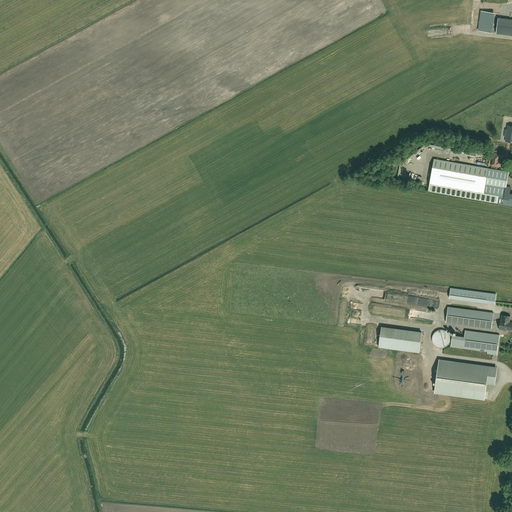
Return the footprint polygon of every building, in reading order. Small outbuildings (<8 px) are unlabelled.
[(492,33),(495,13),(481,11),(478,31),(492,33)] [(511,19),(498,18),(496,33),(511,35),(511,19)] [(493,154),(491,165),(492,165),(491,166),(497,167),(497,166),(500,167),(501,161),(499,161),(500,155),(499,155),(493,154)] [(428,191),(502,204),(511,205),(511,195),(509,195),(510,187),(506,186),(508,172),(434,158),(428,191)] [(450,288),(449,298),(495,304),(496,294),(450,288)] [(491,328),(493,313),(448,307),(446,322),(491,328)] [(413,311),(412,317),(436,320),(436,314),(413,311)] [(511,330),(511,323),(511,322),(509,322),(510,316),(501,315),(501,321),(500,321),(498,329),(504,330),(504,329),(511,330)] [(382,326),(380,347),(421,352),(423,331),(382,326)] [(439,347),(441,348),(443,348),(445,347),(447,345),(449,344),(450,342),(450,339),(450,337),(450,335),(448,333),(447,331),(445,330),(443,329),(440,329),(438,330),(436,331),(434,332),(433,334),(432,337),(432,339),(432,341),(433,343),(435,345),(436,347),(439,347)] [(451,346),(463,348),(488,351),(487,353),(497,355),(499,335),(465,330),(465,336),(452,335),(451,346)] [(484,400),(487,384),(495,385),(497,367),(439,359),(434,393),(484,400)]
